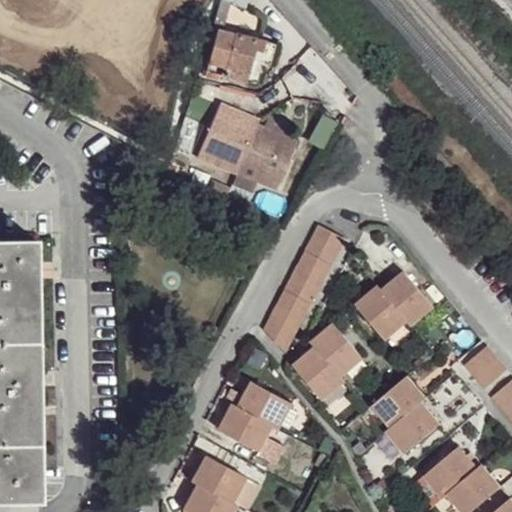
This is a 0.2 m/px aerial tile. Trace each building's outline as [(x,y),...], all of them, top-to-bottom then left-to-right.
[(214,25),(218,26),(226,0),(234,0),(242,3),(242,0),(216,0),(209,24),(214,25)] [(214,25),(203,67),(242,78),(250,49),(259,50),(262,37),(218,26),(214,25)] [(295,141),(256,124),(257,120),(218,103),(195,156),(234,173),(274,190),(295,141)] [(319,225),(312,237),(337,251),(344,238),(319,225)] [(312,237),(305,250),(330,264),(337,251),(312,237)] [(0,511),(42,511),(37,240),(0,239),(0,511)] [(305,250),(298,264),(323,278),(330,264),(305,250)] [(298,264),(291,277),(317,291),(323,278),(298,264)] [(401,271),(380,291),(405,321),(410,326),(432,307),(401,271)] [(285,289),(310,304),(317,291),(291,277),(285,289)] [(375,285),(354,304),(384,338),(405,321),(380,291),(375,285)] [(285,289),(278,303),(304,316),(310,304),(285,289)] [(272,316),(298,330),(304,316),(278,303),(272,316)] [(272,316),(265,328),(268,335),(286,351),(298,330),(272,316)] [(331,324),(310,340),(314,345),(339,376),(362,359),(331,324)] [(314,345),(293,364),(322,399),(344,382),(339,376),(314,345)] [(464,365),(475,376),(496,357),(488,347),(464,365)] [(496,357),(475,376),(486,386),(506,368),(496,357)] [(400,380),(371,405),(390,426),(420,401),(425,397),(406,376),(400,380)] [(511,379),(491,397),(501,409),(511,399),(511,379)] [(252,384),(241,408),(276,427),(281,430),(294,404),(252,384)] [(511,399),(501,409),(510,419),(511,417),(511,399)] [(390,426),(383,431),(403,454),(440,421),(420,401),(390,426)] [(234,404),(220,430),(260,452),(276,427),(241,408),(234,404)] [(420,472),(441,496),(446,492),(478,466),(457,442),(420,472)] [(206,458),(194,480),(198,484),(234,502),(247,479),(206,458)] [(478,466),(446,492),(462,511),(468,511),(500,485),(482,463),(478,466)] [(198,484),(184,511),(186,511),(236,511),(240,506),(234,502),(198,484)] [(511,511),(511,500),(510,498),(492,511),(511,511)]
